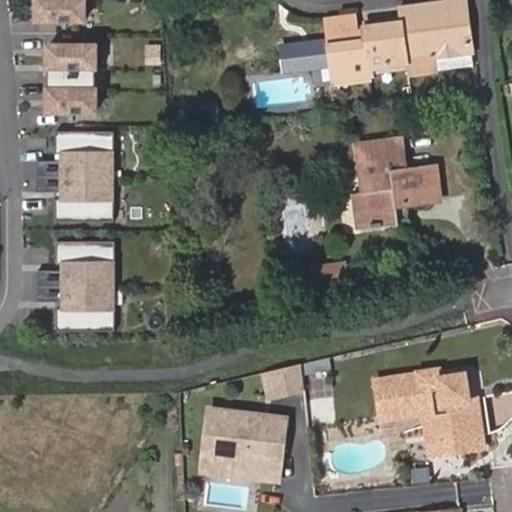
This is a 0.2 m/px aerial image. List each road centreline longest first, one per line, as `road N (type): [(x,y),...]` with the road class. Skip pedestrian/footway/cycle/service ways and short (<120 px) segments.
road 1 (unknown): [(511,238),(484,0)]
road 2 (residential): [(0,311),(7,290),(0,124)]
